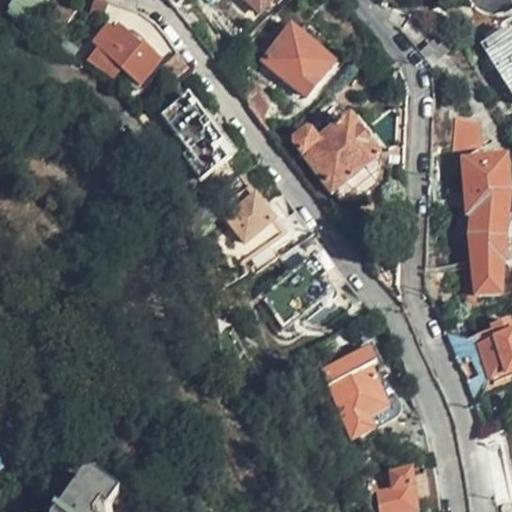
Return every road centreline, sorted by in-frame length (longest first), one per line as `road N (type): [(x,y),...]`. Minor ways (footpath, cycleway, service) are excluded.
road 1 (residential): [(454,511),(439,430),(386,306),(160,13),(138,0)]
road 2 (residential): [(350,0),(417,78),(413,292),(467,422),(482,511)]
road 3 (residential): [(0,8),(1,24),(106,97),(139,135)]
